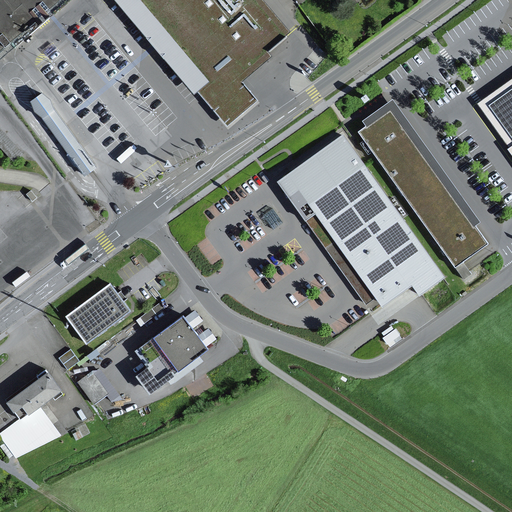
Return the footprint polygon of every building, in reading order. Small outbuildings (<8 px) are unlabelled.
[(0,0),(0,52),(62,0),(0,0)] [(136,0),(123,13),(180,70),(177,73),(212,108),(239,81),(269,51),(242,23),(264,0),(136,0)] [(511,78),(478,103),(509,146),(511,144),(511,133),(491,105),(511,89),(511,78)] [(246,89),(239,81),(212,108),(208,111),(215,118),(226,129),(231,134),(261,103),(258,100),(246,89)] [(511,144),(509,146),(507,148),(511,154),(511,89),(491,105),(511,133),(511,144)] [(78,167),(85,176),(97,167),(62,119),(54,108),(51,99),(42,92),(30,100),(35,111),(42,117),(67,152),(66,155),(74,167),(78,167)] [(359,132),(455,266),(463,260),(488,243),(475,225),(481,221),(393,98),(362,120),(366,127),(359,132)] [(0,127),(0,147),(14,163),(24,154),(0,127)] [(366,306),(376,298),(382,306),(371,314),(378,325),(446,277),(343,133),(277,181),(366,306)] [(32,191),(27,194),(33,201),(37,198),(32,191)] [(273,209),(263,215),(273,229),(282,222),(273,209)] [(472,274),(463,260),(455,266),(464,279),(472,274)] [(110,284),(67,316),(86,342),(130,310),(120,297),(110,284)] [(164,300),(137,320),(141,326),(168,305),(164,300)] [(195,310),(185,317),(193,328),(203,321),(195,310)] [(183,315),(139,348),(150,364),(135,375),(149,393),(167,379),(199,355),(209,348),(207,346),(199,335),(193,328),(185,317),(183,315)] [(391,326),(381,333),(384,336),(393,329),(391,326)] [(209,328),(199,335),(207,346),(217,339),(209,328)] [(71,349),(59,358),(68,370),(80,361),(71,349)] [(199,355),(167,379),(171,384),(176,382),(204,361),(199,355)] [(92,370),(78,381),(95,403),(109,393),(92,370)] [(0,433),(0,434),(16,458),(61,434),(40,405),(61,388),(48,371),(8,401),(20,419),(0,433)] [(80,430),(73,434),(76,441),(84,437),(80,430)]
